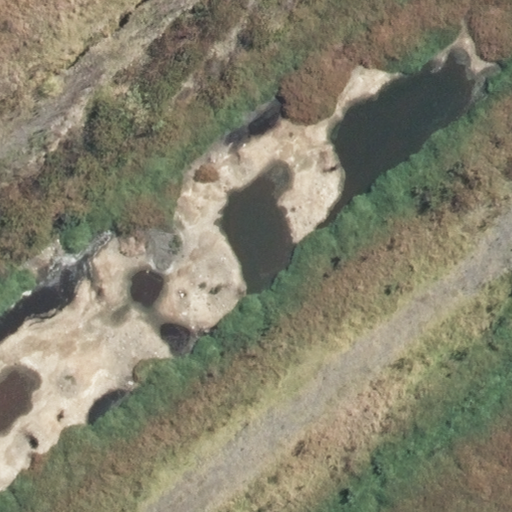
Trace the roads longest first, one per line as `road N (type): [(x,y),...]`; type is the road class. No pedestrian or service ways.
road 1 (track): [(146,511),(511,214)]
road 2 (track): [(138,0),(0,110)]
